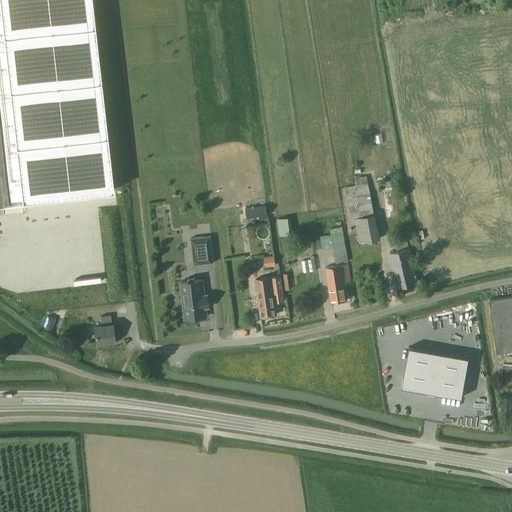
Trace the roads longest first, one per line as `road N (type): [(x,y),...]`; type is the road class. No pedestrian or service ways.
road 1 (tertiary): [(0,401),(230,423),(511,468)]
road 2 (residential): [(156,349),(289,337),(511,280)]
